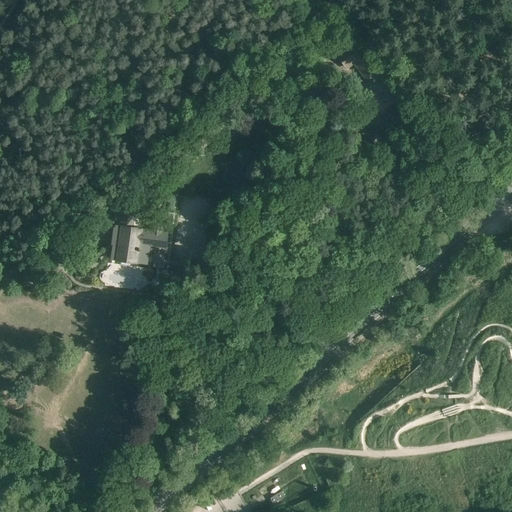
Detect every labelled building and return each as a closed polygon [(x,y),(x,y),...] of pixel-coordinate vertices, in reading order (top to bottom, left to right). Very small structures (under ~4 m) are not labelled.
[(380,115),(401,100),(397,94),(387,80),(388,79),(382,72),(381,73),(352,33),(338,43),(342,49),(336,53),(347,70),(354,65),(367,83),(356,91),(364,102),(368,100),(380,115)] [(293,61),(291,74),(304,75),(304,74),(306,62),(293,61)] [(201,143),(227,126),(217,111),(191,128),(201,143)] [(114,228),(112,244),(114,244),(113,250),(115,250),(114,260),(141,263),(147,264),(149,247),(166,248),(168,231),(162,230),(163,221),(153,220),(152,229),(133,227),(135,211),(121,209),(119,228),(114,228)] [(270,498),(273,503),(285,496),(282,491),(270,498)]
